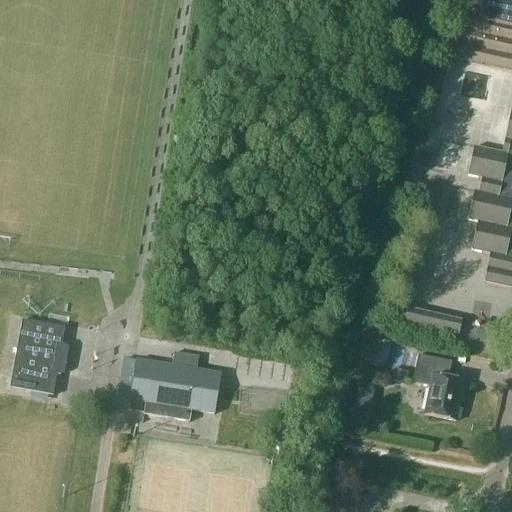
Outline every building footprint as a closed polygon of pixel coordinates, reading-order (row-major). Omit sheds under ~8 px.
[(511,0),(465,0),(453,60),(511,72),(511,0)] [(511,112),(510,112),(501,154),(473,148),(467,176),(481,179),(478,193),(474,192),(468,221),(478,223),(471,252),(490,255),(484,284),(511,289),(511,112)] [(427,170),(431,156),(419,153),(415,168),(427,170)] [(414,308),(410,322),(463,337),(467,324),(414,308)] [(10,389),(53,396),(56,376),(60,377),(63,374),(68,350),(65,346),(61,346),(64,328),(21,321),(10,389)] [(173,355),(171,368),(195,372),(197,359),(173,355)] [(456,423),(463,384),(447,381),(451,363),(417,357),(411,385),(429,389),(424,417),(456,423)] [(135,362),(128,402),(145,405),(143,416),(189,424),(191,412),(197,373),(135,362)] [(408,372),(394,370),(392,383),(406,385),(408,372)] [(220,376),(197,373),(191,412),(214,416),(220,376)]
